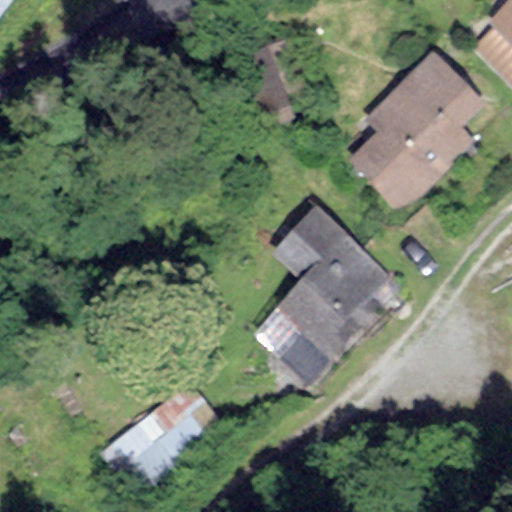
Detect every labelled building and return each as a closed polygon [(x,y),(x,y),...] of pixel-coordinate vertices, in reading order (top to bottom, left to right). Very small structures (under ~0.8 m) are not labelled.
[(511,78),(511,0),(493,19),(500,26),(480,46),(511,78)] [(302,89),(285,48),(251,61),(268,103),(302,89)] [(479,106),(434,56),(366,117),(382,134),(355,159),(399,207),(471,142),(457,127),(479,106)] [(385,276),(318,212),(278,253),(309,283),(262,331),(308,375),(338,345),(328,335),(385,276)] [(217,427),(188,390),(107,452),(135,489),(217,427)]
